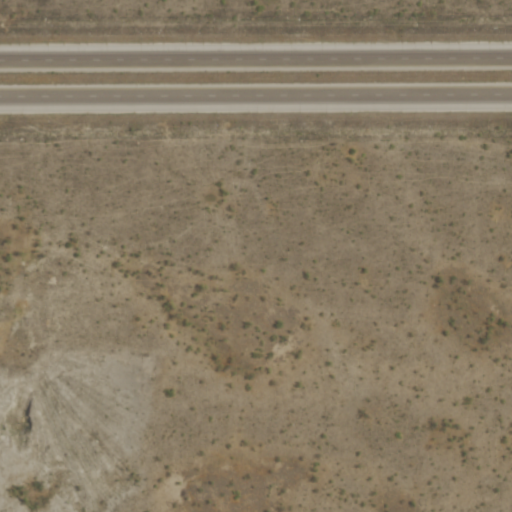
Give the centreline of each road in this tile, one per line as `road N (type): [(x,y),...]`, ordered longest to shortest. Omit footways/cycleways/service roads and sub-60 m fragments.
road 1 (trunk): [(511,57),(0,60)]
road 2 (trunk): [(0,97),(511,94)]
